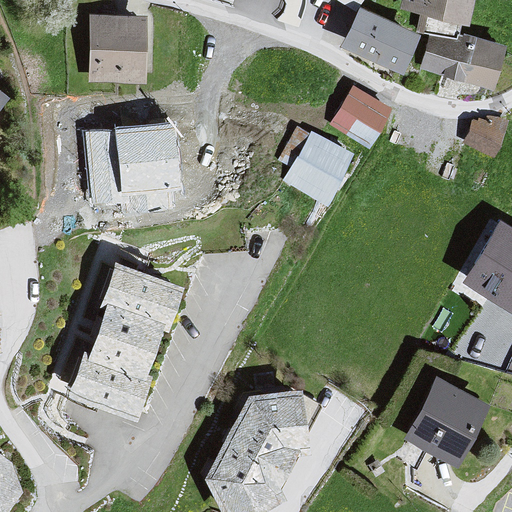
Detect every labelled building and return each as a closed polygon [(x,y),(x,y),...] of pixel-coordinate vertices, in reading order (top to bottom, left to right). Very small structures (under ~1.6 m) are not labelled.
[(339,0),(359,14),(368,0),(339,0)] [(477,0),(399,0),(399,4),(472,25),(477,0)] [(425,35),(364,9),(348,50),(410,74),(425,35)] [(150,18),(94,16),(96,87),(147,87),(150,18)] [(433,37),(424,69),(498,91),(511,44),(465,34),(461,46),(433,37)] [(355,77),(331,118),(370,141),(394,100),(355,77)] [(0,108),(15,90),(0,78),(0,108)] [(286,178),(332,197),(354,142),(309,123),(286,178)] [(511,222),(504,217),(468,273),(511,304),(511,222)] [(188,283),(108,260),(68,380),(147,407),(188,283)] [(494,405),(440,377),(404,440),(459,467),(494,405)] [(249,396),(204,478),(213,499),(211,511),(267,511),(326,405),(293,381),(286,392),(249,396)] [(0,449),(0,511),(9,511),(12,511),(25,490),(14,460),(0,449)]
